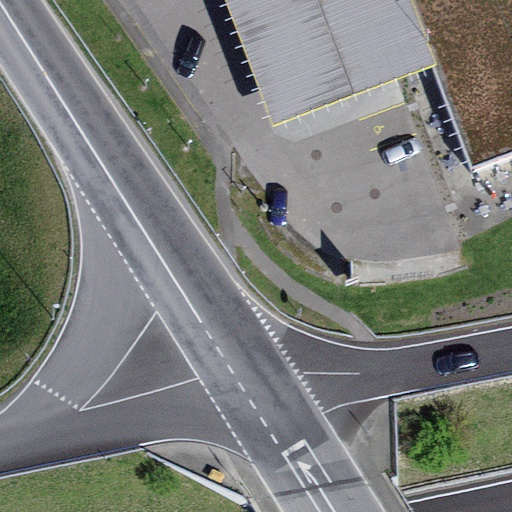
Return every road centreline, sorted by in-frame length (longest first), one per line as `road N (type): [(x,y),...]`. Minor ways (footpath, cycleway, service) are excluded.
road 1 (trunk): [(140,207),(84,362),(22,448)]
road 2 (trunk): [(511,346),(261,392)]
road 3 (secondary): [(0,0),(140,207)]
road 4 (trunk): [(261,392),(22,448)]
road 5 (secondary): [(140,207),(261,392)]
road 6 (secondary): [(261,392),(334,511)]
